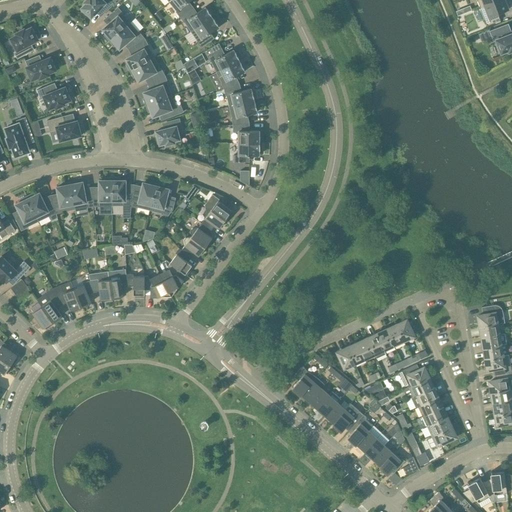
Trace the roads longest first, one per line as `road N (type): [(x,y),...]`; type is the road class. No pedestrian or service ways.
road 1 (residential): [(208,348),(315,213),(335,161),(331,99),(288,0)]
road 2 (residential): [(261,208),(282,162),(282,116),(273,76),(227,0)]
road 3 (residential): [(376,497),(208,348)]
road 4 (residential): [(487,449),(457,281),(414,302)]
road 5 (residential): [(27,511),(11,478),(10,427),(45,358)]
road 6 (residential): [(480,451),(414,302)]
road 7 (residential): [(136,160),(122,101),(95,58),(61,26)]
road 8 (residential): [(175,329),(261,208)]
road 9 (residential): [(108,160),(99,111),(61,26)]
road 10 (residential): [(45,358),(113,323),(175,329)]
road 11 (residential): [(261,208),(205,177),(136,160)]
